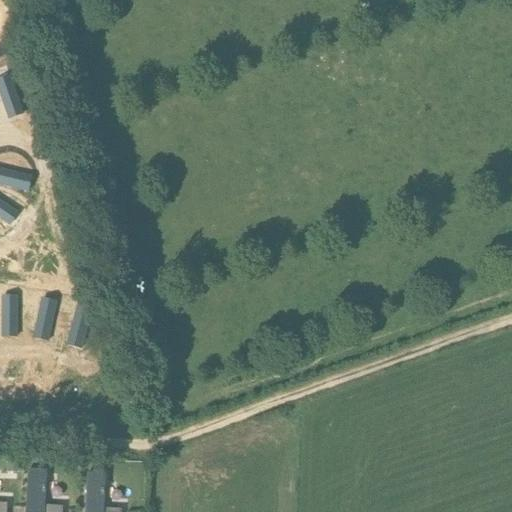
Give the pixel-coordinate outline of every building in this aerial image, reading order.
[(0,87),(0,93),(9,120),(22,116),(11,83),(0,87)] [(0,171),(0,185),(28,193),(31,179),(0,171)] [(0,202),(0,219),(10,226),(18,214),(0,202)] [(16,338),(17,303),(3,303),(2,337),(16,338)] [(41,305),(34,339),(48,342),(55,308),(41,305)] [(90,316),(77,313),(68,346),(81,350),(90,316)] [(30,473),(28,511),(64,511),(65,506),(63,506),(63,508),(45,507),(45,493),(47,493),(47,486),(45,486),(46,474),(30,473)] [(120,511),(115,511),(102,511),(102,497),(104,497),(104,490),(103,490),(103,478),(88,477),(85,511),(121,511),(122,510),(121,510),(120,511)]
